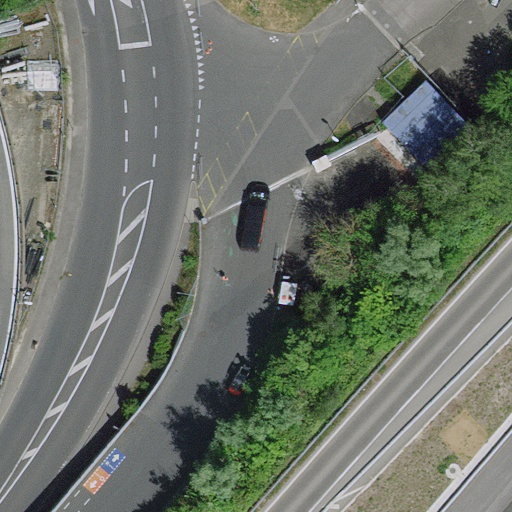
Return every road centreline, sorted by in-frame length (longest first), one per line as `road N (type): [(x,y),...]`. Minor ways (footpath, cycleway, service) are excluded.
road 1 (secondary): [(0,498),(100,328),(133,228),(142,97),(129,0)]
road 2 (primary): [(511,287),(306,511)]
